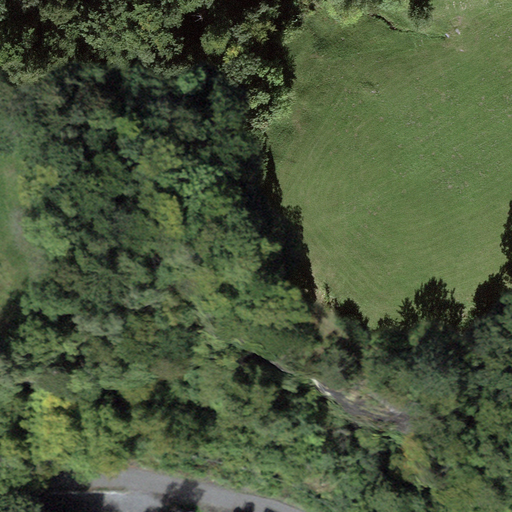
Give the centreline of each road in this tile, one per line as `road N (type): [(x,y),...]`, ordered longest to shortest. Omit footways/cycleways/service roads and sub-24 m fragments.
road 1 (unclassified): [(277,511),(128,478),(63,475),(0,488)]
road 2 (track): [(187,489),(147,501),(7,511)]
